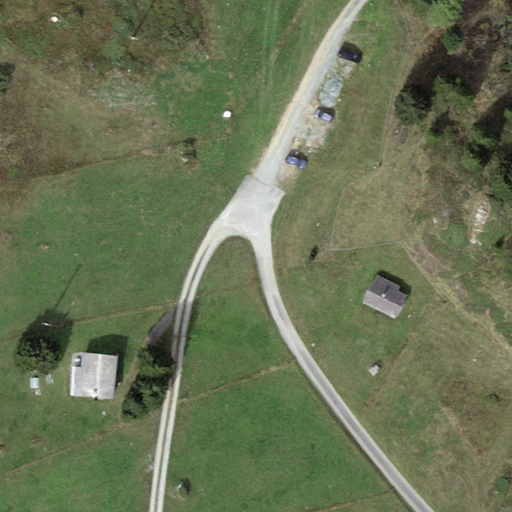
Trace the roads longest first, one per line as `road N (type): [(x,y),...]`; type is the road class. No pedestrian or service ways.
road 1 (track): [(425,511),(297,343),(272,289),(255,211)]
road 2 (track): [(255,211),(240,210),(190,291),(157,511)]
road 3 (track): [(255,211),(295,114),(362,0)]
